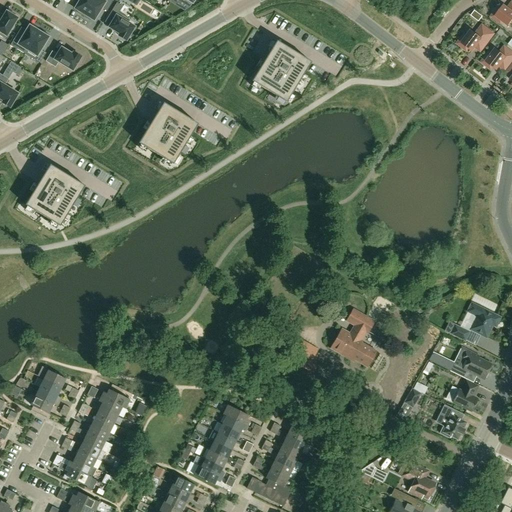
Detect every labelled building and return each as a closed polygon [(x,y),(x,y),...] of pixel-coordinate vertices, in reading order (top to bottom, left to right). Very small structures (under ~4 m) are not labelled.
[(83,16),(93,0),(79,0),(75,9),(78,11),(77,13),(83,16)] [(107,11),(113,1),(111,0),(93,0),(83,16),(89,20),(90,19),(94,21),(102,8),(107,11)] [(127,22),(129,19),(119,12),(122,7),(116,3),(109,15),(114,18),(108,27),(119,34),(118,36),(126,41),(135,27),(127,22)] [(511,3),(507,8),(503,5),(500,10),(498,8),(491,16),(500,23),(502,21),(508,25),(511,21),(511,3)] [(0,21),(0,36),(4,39),(17,18),(14,16),(15,15),(8,11),(7,12),(6,12),(0,21)] [(25,54),(39,32),(36,30),(37,28),(31,24),(30,26),(29,26),(21,38),(16,35),(10,45),(25,54)] [(480,51),(493,34),(482,26),(476,34),(471,30),(466,36),(464,35),(457,43),(466,50),(468,48),(472,51),(475,47),(480,51)] [(41,50),(48,37),(49,35),(43,32),(42,33),(39,32),(25,54),(40,63),(46,53),(41,50)] [(276,41),(251,81),(286,102),(303,74),(305,71),(311,62),(276,41)] [(73,71),(81,57),(73,52),(72,54),(61,47),(57,54),(52,51),(45,61),(55,67),(58,62),(73,71)] [(500,52),(495,49),(491,55),(488,53),(482,62),(490,69),(492,66),(496,69),(499,65),(505,69),(511,59),(511,53),(504,47),(500,52)] [(19,76),(23,69),(18,66),(11,62),(4,72),(10,76),(13,72),(19,76)] [(18,94),(5,86),(9,79),(0,74),(0,99),(3,101),(2,103),(10,107),(18,94)] [(163,103),(138,143),(173,164),(190,136),(192,133),(198,124),(163,103)] [(50,164),(25,205),(59,226),(77,197),(79,194),(84,186),(50,164)] [(334,285),(328,278),(322,283),(329,290),(334,285)] [(471,303),(466,312),(476,317),(470,330),(486,338),(493,325),(494,326),(497,325),(500,319),(499,317),(480,308),(471,303)] [(367,367),(376,351),(361,343),(374,321),(353,309),(348,318),(356,322),(362,326),(350,347),(345,357),(351,360),(352,358),(367,367)] [(350,347),(362,326),(356,322),(350,334),(342,329),(330,348),(345,357),(350,347)] [(469,332),(455,325),(450,334),(465,341),(469,332)] [(317,351),(296,338),(285,357),(313,373),(317,366),(310,363),(317,351)] [(487,372),(491,365),(490,364),(490,365),(477,359),(479,356),(467,350),(463,359),(467,361),(464,368),(459,366),(454,363),(450,371),(464,378),(468,371),(484,379),(485,377),(486,377),(488,374),(487,372)] [(443,359),(435,355),(432,360),(440,364),(443,359)] [(433,365),(428,362),(424,371),(428,373),(433,365)] [(61,388),(65,379),(48,370),(43,379),(61,388)] [(57,396),(61,388),(43,379),(39,388),(57,396)] [(472,396),(477,386),(466,380),(461,391),(458,390),(452,402),(471,412),(477,399),(472,396)] [(53,405),(57,396),(39,388),(35,396),(53,405)] [(129,400),(108,389),(106,393),(103,392),(101,397),(122,407),(125,409),(129,400)] [(421,394),(412,389),(404,403),(397,416),(405,420),(421,394)] [(48,414),(53,405),(35,396),(30,405),(48,414)] [(122,407),(101,397),(98,401),(102,403),(100,407),(118,416),(122,407)] [(246,420),(248,416),(227,405),(223,414),(226,416),(247,426),(249,421),(246,420)] [(443,405),(445,406),(440,416),(449,420),(445,426),(443,425),(439,433),(448,437),(449,435),(455,439),(456,439),(457,438),(456,438),(459,433),(460,434),(463,428),(465,423),(466,423),(466,422),(465,422),(461,420),(464,415),(444,405),(443,405)] [(113,424),(118,416),(100,407),(96,415),(113,424)] [(113,424),(96,415),(91,424),(109,433),(113,424)] [(226,416),(222,424),(240,433),(242,429),(245,431),(247,426),(226,416)] [(109,433),(91,424),(87,433),(105,441),(109,433)] [(240,433),(222,424),(218,433),(235,441),(240,433)] [(309,435),(291,426),(287,435),(304,443),(309,435)] [(105,441),(87,433),(83,441),(101,450),(105,441)] [(231,450),(235,441),(218,433),(213,441),(231,450)] [(304,443),(287,435),(282,443),(300,452),(304,443)] [(104,452),(101,450),(83,441),(78,450),(96,459),(100,461),(104,452)] [(227,459),(231,450),(213,441),(209,450),(227,459)] [(296,461),(300,452),(282,443),(278,452),(296,461)] [(96,459),(78,450),(74,459),(92,467),(96,459)] [(227,459),(209,450),(205,459),(223,467),(227,459)] [(296,461),(278,452),(274,461),(292,469),(296,461)] [(221,471),(223,467),(205,459),(201,457),(196,465),(197,466),(198,465),(201,467),(221,478),(224,473),(221,471)] [(92,467),(74,459),(72,463),(69,461),(67,466),(88,476),(92,467)] [(292,469),(274,461),(270,469),(287,478),(292,469)] [(402,466),(398,474),(402,476),(413,481),(408,493),(421,499),(422,496),(428,498),(431,493),(433,493),(435,489),(434,486),(435,484),(424,479),(428,471),(412,464),(409,462),(406,468),(402,466)] [(376,468),(372,463),(359,471),(372,477),(383,482),(387,474),(376,469),(376,468)] [(219,482),(221,478),(201,467),(198,465),(197,466),(193,475),(214,485),(216,481),(219,482)] [(96,480),(91,477),(88,476),(67,466),(64,470),(68,472),(66,476),(87,487),(86,488),(91,490),(96,480)] [(159,479),(164,470),(161,469),(157,467),(153,476),(157,478),(159,479)] [(287,478),(270,469),(265,478),(268,480),(268,479),(283,487),(283,486),(288,489),(293,480),(287,478)] [(315,481),(319,473),(314,471),(310,478),(315,481)] [(189,494),(194,485),(176,476),(172,485),(189,494)] [(283,506),(291,490),(288,489),(283,486),(283,487),(268,479),(268,480),(266,484),(252,477),(252,478),(246,488),(255,493),(283,506)] [(185,503),(189,494),(172,485),(167,494),(185,503)] [(99,502),(78,492),(76,496),(73,495),(70,499),(91,510),(94,511),(99,502)] [(417,511),(419,510),(412,506),(415,499),(402,493),(397,502),(392,511),(417,511)] [(185,503),(167,494),(163,503),(181,511),(185,503)] [(353,503),(356,497),(350,494),(347,500),(353,503)] [(74,511),(90,511),(91,510),(70,499),(68,504),(71,506),(69,509),(74,511)] [(511,511),(511,502),(507,500),(501,511),(511,511)] [(160,511),(180,511),(181,511),(163,503),(159,511),(160,511)]
